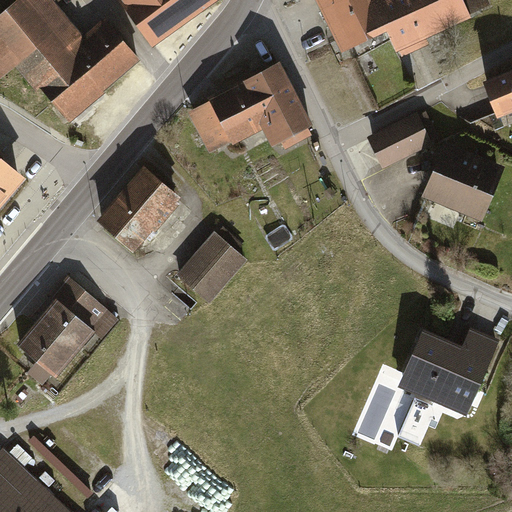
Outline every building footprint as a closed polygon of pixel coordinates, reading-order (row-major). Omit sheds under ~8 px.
[(42,0),(19,0),(0,16),(0,68),(4,74),(20,60),(68,116),(138,57),(109,23),(87,42),(56,5),(49,8),(48,6),(42,0)] [(132,0),(126,4),(151,40),(208,0),(132,0)] [(324,0),(346,44),(387,25),(383,0),(324,0)] [(281,65),(194,111),(214,149),(267,121),(277,140),(311,122),(281,65)] [(511,73),(487,83),(499,112),(499,113),(511,107),(511,73)] [(409,121),(374,138),(385,161),(387,160),(388,162),(421,146),(439,138),(426,112),(418,116),(417,115),(408,120),(409,121)] [(499,171),(446,150),(427,196),(479,218),(499,171)] [(0,198),(19,177),(0,160),(0,198)] [(177,197),(146,170),(103,219),(134,246),(177,197)] [(245,258),(217,234),(181,276),(208,300),(245,258)] [(116,317),(73,281),(61,294),(63,296),(22,344),(54,372),(92,329),(100,336),(116,317)] [(463,350),(423,332),(406,374),(408,375),(404,383),(467,410),(497,343),(471,332),(463,350)] [(0,511),(74,511),(26,465),(33,458),(18,443),(10,451),(4,446),(0,449),(0,511)] [(137,511),(138,510),(137,506),(134,503),(130,502),(126,504),(123,507),(123,511),(137,511)]
